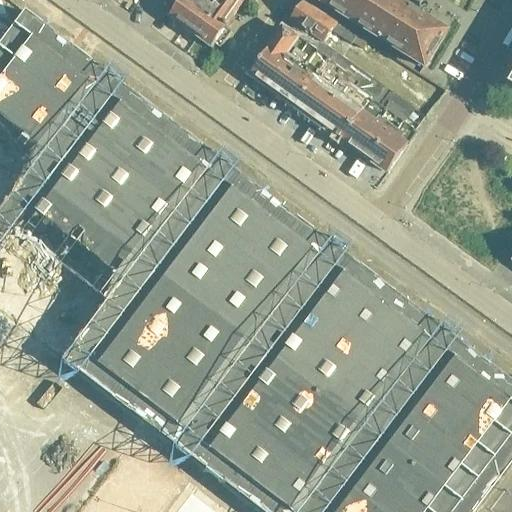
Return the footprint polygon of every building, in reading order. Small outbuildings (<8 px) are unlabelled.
[(192,0),(193,0),(192,0),(173,0),(165,12),(172,15),(170,18),(169,17),(168,18),(169,19),(168,20),(170,20),(170,19),(183,28),(182,29),(184,30),(184,29),(197,38),(196,39),(197,40),(198,39),(211,48),(210,49),(211,50),(212,49),(213,50),(213,48),(214,45),(220,49),(232,34),(226,30),(227,27),(228,28),(235,19),(232,18),(243,3),(244,3),(246,0),(192,0)] [(317,0),(424,68),(446,33),(394,0),(317,0)] [(356,38),(302,3),(302,2),(289,21),(323,44),(331,32),(351,45),(356,38)] [(296,109),(328,64),(283,31),(250,76),(296,109)] [(338,147),(341,142),(370,102),(381,86),(372,80),(362,94),(341,79),(344,75),(328,64),(296,109),(334,136),(330,141),(338,147)] [(406,147),(415,135),(401,125),(405,118),(389,107),(385,113),(370,102),(341,142),(387,174),(407,147),(406,147)] [(426,208),(488,249),(503,226),(441,185),(426,208)]
